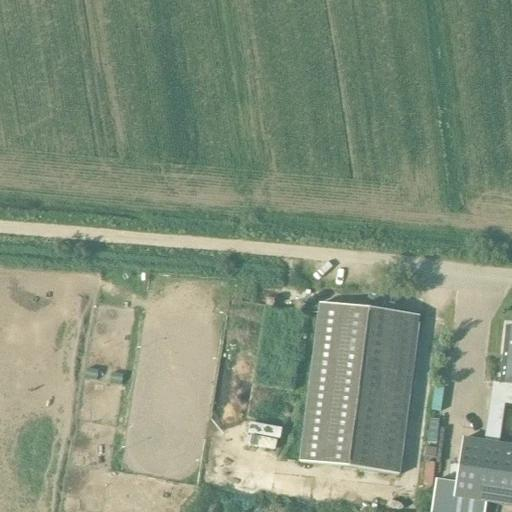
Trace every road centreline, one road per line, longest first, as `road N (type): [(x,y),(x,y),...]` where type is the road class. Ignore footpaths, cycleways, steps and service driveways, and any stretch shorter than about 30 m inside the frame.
road 1 (track): [(0,226),(256,243)]
road 2 (unclassified): [(256,243),(511,271)]
